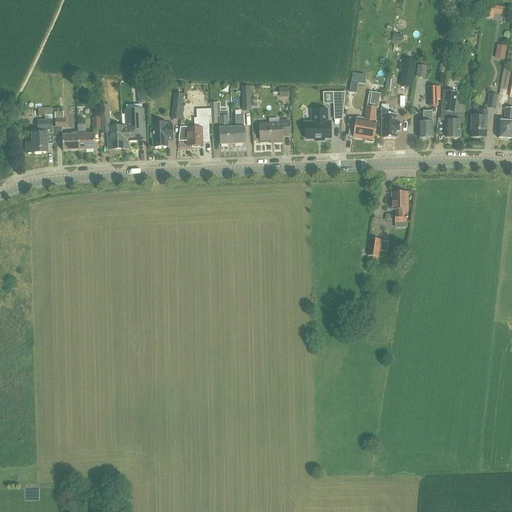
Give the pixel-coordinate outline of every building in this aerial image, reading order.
[(503,58),(505,48),(505,45),(497,44),(495,56),(503,58)] [(399,69),(404,70),(401,87),(412,88),(416,60),(405,59),(405,63),(400,62),(399,69)] [(363,94),(365,84),(351,82),(349,92),(363,94)] [(438,94),(440,94),(440,87),(428,87),(428,106),(438,106),(438,100),(438,94)] [(182,92),(175,91),(173,118),(179,119),(182,92)] [(446,121),(446,138),(459,138),(459,124),(465,124),(465,114),(456,114),(459,93),(445,91),(440,120),(446,121)] [(344,108),(345,92),(333,93),(334,108),(344,108)] [(353,137),(366,139),(365,142),(373,143),(373,141),(376,123),(374,122),(377,108),(378,108),(380,94),(371,92),(369,107),(367,106),(365,121),(356,119),(356,120),(350,119),(348,126),(350,126),(349,136),(353,137)] [(144,94),(139,95),(139,97),(136,97),(137,104),(146,103),(145,96),(144,96),(144,94)] [(496,110),(498,95),(489,94),(486,108),(496,110)] [(122,149),(121,127),(110,127),(109,105),(99,105),(101,130),(107,130),(108,150),(122,149)] [(388,106),(381,106),(380,116),(382,116),(382,139),(397,139),(397,132),(400,132),(400,123),(397,123),(397,115),(388,115),(388,106)] [(48,115),(49,121),(38,121),(38,134),(32,134),(32,144),(26,144),(26,153),(47,152),(46,134),(53,134),(52,121),(52,115),(52,108),(38,109),(38,116),(48,115)] [(511,108),(506,108),(505,122),(499,121),(498,138),(511,139),(511,108)] [(121,127),(122,149),(128,149),(127,141),(138,140),(137,132),(144,132),(143,109),(125,110),(126,126),(121,127)] [(333,138),(332,122),(328,122),(328,109),(313,110),(313,122),(308,123),(309,139),(317,139),(317,141),(325,141),(325,138),(333,138)] [(487,124),(487,111),(480,110),(479,117),(472,117),(471,138),(485,138),(486,124),(487,124)] [(419,139),(433,138),(432,111),(423,111),(423,122),(419,123),(419,139)] [(78,151),(78,135),(70,136),(70,128),(66,128),(66,119),(63,119),(63,112),(55,113),(55,119),(55,129),(62,129),(62,136),(63,152),(78,151)] [(235,128),(232,128),(233,145),(245,144),(244,115),(234,116),(235,128)] [(233,145),(232,128),(228,128),(228,116),(219,116),(220,145),(233,145)] [(257,127),(260,127),(260,141),(274,140),(274,143),(282,143),(282,136),(290,136),(289,121),(281,122),(281,124),(269,125),(268,119),(267,117),(257,118),(255,120),(256,126),(257,127)] [(188,129),(188,128),(180,128),(179,141),(188,140),(188,146),(202,146),(202,132),(209,132),(208,118),(194,119),(194,128),(188,129)] [(166,125),(166,123),(153,124),(153,129),(150,129),(151,138),(153,138),(153,148),(167,147),(167,140),(172,140),(172,125),(166,125)] [(78,135),(78,151),(95,150),(94,134),(86,135),(86,125),(77,125),(78,135)] [(392,210),(395,210),(395,215),(395,223),(396,228),(407,228),(407,223),(407,210),(408,210),(407,193),(392,193),(392,201),(392,210)] [(381,240),(370,239),(368,256),(378,258),(381,240)]
